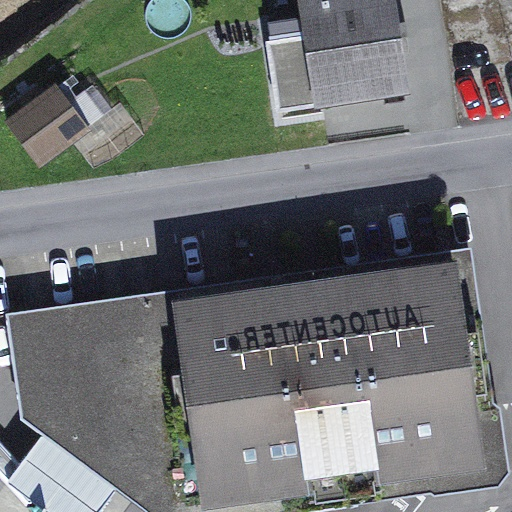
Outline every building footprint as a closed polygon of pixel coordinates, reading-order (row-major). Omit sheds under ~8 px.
[(281,109),(404,90),(389,0),(306,0),(314,51),(273,57),(281,109)] [(9,124),(39,165),(88,129),(57,89),(9,124)] [(498,485),(508,473),(499,410),(470,388),(454,266),(330,284),(333,309),(308,312),(304,288),(29,325),(41,408),(56,419),(128,474),(172,506),(184,490),(226,484),(263,511),(269,511),(292,482),(324,507),(348,474),(381,498),(402,469),(435,494),(498,485)] [(308,312),(333,309),(330,284),(304,288),(308,312)] [(56,419),(41,408),(29,325),(27,310),(5,313),(20,421),(42,438),(56,419)] [(99,511),(115,492),(128,474),(56,419),(42,438),(9,483),(47,511),(99,511)] [(292,482),(269,511),(263,511),(226,484),(184,490),(172,506),(128,474),(115,492),(141,511),(307,511),(435,494),(402,469),(381,498),(348,474),(324,507),(292,482)]
